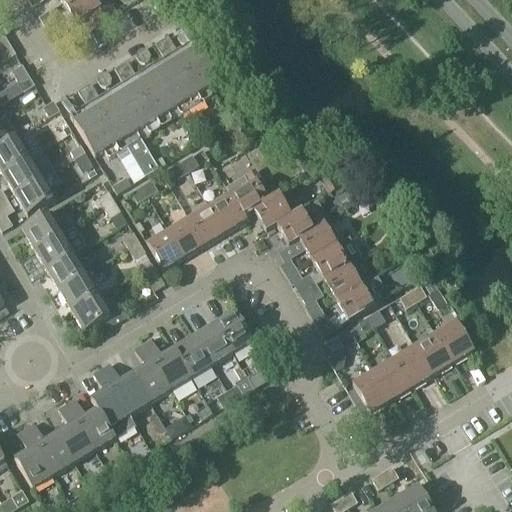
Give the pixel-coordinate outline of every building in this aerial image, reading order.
[(39,0),(27,0),(26,0),(33,11),(43,5),(39,0)] [(104,9),(98,0),(73,0),(62,7),(74,29),(88,20),(95,30),(116,17),(109,6),(104,9)] [(49,15),(39,21),(45,32),(55,26),(49,15)] [(179,31),(181,34),(179,36),(177,41),(180,46),(185,48),(188,46),(189,48),(193,45),(183,28),(179,31)] [(2,37),(0,38),(0,55),(5,65),(15,59),(2,37)] [(89,118),(73,127),(94,162),(103,157),(107,164),(126,153),(144,182),(158,174),(140,145),(140,144),(136,137),(177,112),(180,119),(212,100),(208,93),(218,87),(197,52),(181,61),(178,55),(176,56),(167,41),(154,49),(163,64),(166,70),(140,86),(136,79),(135,80),(126,66),(113,74),(123,89),(122,89),(126,95),(104,108),(99,101),(98,102),(90,88),(77,96),(86,111),(86,112),(89,118)] [(142,53),(137,55),(136,61),(138,66),(144,67),(149,65),(150,59),(147,54),(142,53)] [(18,85),(28,79),(22,69),(12,75),(13,76),(18,85)] [(109,78),(103,76),(98,80),(97,85),(100,90),(106,91),(110,88),(112,83),(109,78)] [(35,89),(28,79),(18,85),(25,96),(35,89)] [(69,103),(67,104),(65,100),(60,103),(70,119),(76,115),(78,110),(74,104),(69,103)] [(60,115),(54,106),(43,113),(49,122),(60,115)] [(6,121),(0,124),(0,152),(9,148),(9,147),(18,141),(6,121)] [(18,141),(9,147),(9,148),(0,152),(0,175),(3,180),(32,162),(19,141),(18,141)] [(70,156),(75,163),(85,156),(80,149),(70,156)] [(43,155),(32,162),(3,180),(15,200),(55,176),(43,155)] [(191,160),(181,166),(188,177),(198,171),(191,160)] [(223,183),(236,175),(230,165),(217,173),(223,183)] [(188,177),(181,166),(171,173),(178,183),(188,177)] [(228,196),(207,208),(225,238),(246,226),(243,222),(253,216),(253,215),(272,203),(255,175),(244,181),(226,192),(228,196)] [(55,176),(15,200),(28,221),(57,203),(45,183),(55,176)] [(322,186),(328,197),(341,190),(334,178),(322,186)] [(126,181),(112,190),(117,198),(131,189),(126,181)] [(140,191),(147,202),(157,196),(150,185),(140,191)] [(351,197),(357,207),(369,200),(366,195),(363,190),(360,191),(351,197)] [(147,202),(140,191),(130,197),(136,208),(147,202)] [(104,213),(115,207),(108,195),(98,202),(104,213)] [(282,197),(272,203),(253,215),(253,216),(265,236),(276,230),(276,229),(295,218),(294,217),(282,197)] [(122,218),(115,207),(104,213),(111,224),(122,218)] [(225,238),(207,208),(186,221),(204,251),(225,238)] [(304,211),(294,217),(295,218),(276,229),(276,230),(288,250),(298,244),(317,232),(304,211)] [(34,256),(64,237),(51,216),(21,234),(34,256)] [(6,219),(0,223),(0,232),(2,236),(12,230),(6,219)] [(186,221),(166,233),(184,263),(204,251),(186,221)] [(328,225),(317,232),(298,244),(311,265),(340,246),(328,225)] [(184,263),(166,233),(145,245),(163,275),(184,263)] [(64,237),(34,256),(46,276),(76,258),(64,237)] [(128,254),(139,247),(133,237),(122,244),(128,254)] [(340,246),(311,265),(323,285),(353,267),(362,261),(350,241),(341,247),(340,246)] [(146,258),(139,247),(128,254),(135,265),(146,258)] [(413,258),(420,269),(426,279),(430,277),(440,271),(427,250),(416,257),(413,258)] [(76,258),(46,276),(59,297),(88,279),(76,258)] [(285,280),(295,274),(289,263),(279,269),(285,280)] [(365,287),(353,267),(323,285),(335,305),(365,287)] [(165,290),(152,269),(141,275),(154,296),(165,290)] [(302,285),(295,274),(285,280),(292,290),(302,285)] [(100,299),(88,279),(59,297),(71,317),(100,299)] [(438,292),(433,284),(425,290),(430,298),(428,299),(436,313),(447,307),(438,292)] [(378,309),(365,287),(335,305),(348,327),(378,309)] [(420,290),(409,297),(415,307),(426,301),(420,290)] [(409,297),(400,302),(400,303),(406,313),(415,307),(409,297)] [(100,299),(71,317),(83,338),(113,320),(100,299)] [(310,321),(320,315),(314,304),(304,310),(310,321)] [(326,325),(320,315),(310,321),(316,331),(326,325)] [(214,329),(232,359),(253,346),(235,316),(214,329)] [(378,316),(368,322),(374,333),(385,326),(378,316)] [(374,333),(368,322),(359,328),(365,338),(374,333)] [(455,326),(434,339),(452,369),(473,356),(455,326)] [(232,359),(214,329),(193,342),(211,371),(232,359)] [(452,369),(434,339),(414,351),(432,381),(452,369)] [(336,341),(326,347),(332,358),(342,352),(336,341)] [(211,371),(193,342),(172,354),(190,384),(211,371)] [(190,384),(172,354),(161,361),(151,344),(142,350),(170,396),(190,384)] [(170,396),(142,350),(134,354),(144,371),(131,379),(149,409),(170,396)] [(414,351),(393,364),(411,394),(432,381),(414,351)] [(393,364),(372,376),(391,406),(411,394),(393,364)] [(110,369),(101,375),(129,421),(149,409),(131,379),(120,386),(110,369)] [(268,370),(247,382),(254,393),(254,394),(264,387),(275,381),(268,370)] [(136,431),(129,421),(101,375),(92,380),(103,397),(91,404),(97,414),(108,433),(109,433),(116,443),(136,431)] [(391,406),(372,376),(352,389),(370,419),(391,406)] [(236,390),(226,396),(232,407),(243,401),(236,390)] [(232,407),(226,396),(216,402),(222,413),(232,407)] [(108,433),(97,414),(86,421),(75,404),(67,409),(95,456),(116,443),(109,433),(108,433)] [(95,456),(67,409),(59,415),(69,431),(56,439),(74,468),(95,456)] [(74,468),(56,439),(44,446),(33,429),(25,434),(54,481),(74,468)] [(54,481),(25,434),(17,439),(27,456),(14,464),(33,494),(54,481)] [(381,477),(387,488),(397,482),(390,471),(381,477)] [(387,488),(381,477),(371,483),(378,494),(387,488)] [(430,511),(417,489),(396,501),(402,511),(430,511)] [(349,496),(339,502),(345,511),(347,511),(356,506),(349,496)] [(402,511),(396,501),(378,511),(402,511)] [(0,507),(0,508),(2,511),(16,511),(10,502),(0,507)] [(345,511),(339,502),(329,508),(331,511),(345,511)]
